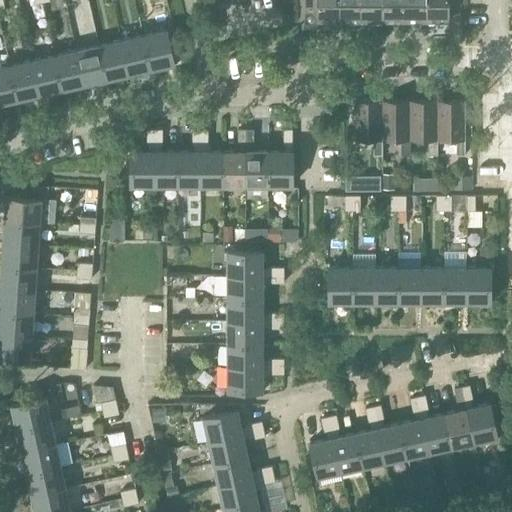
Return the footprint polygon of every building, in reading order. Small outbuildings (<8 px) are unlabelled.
[(317,22),(340,22),(339,0),(304,0),(305,10),(317,10),(317,22)] [(339,0),(340,22),(362,22),(361,0),(339,0)] [(382,0),(361,0),(362,22),(383,22),(382,0)] [(404,22),(404,0),(382,0),(383,22),(404,22)] [(404,0),(404,22),(427,22),(426,0),(404,0)] [(426,0),(427,22),(448,22),(448,0),(426,0)] [(167,30),(144,35),(152,69),(174,64),(167,30)] [(144,35),(122,40),(129,74),(152,69),(144,35)] [(107,79),(129,74),(122,40),(99,45),(107,79)] [(99,45),(77,50),(84,84),(107,79),(99,45)] [(77,50),(54,55),(62,89),(84,84),(77,50)] [(0,54),(0,103),(17,100),(9,65),(3,67),(0,55),(0,54)] [(31,60),(39,94),(62,89),(54,55),(31,60)] [(31,60),(9,65),(17,100),(39,94),(31,60)] [(382,139),(381,101),(354,101),(353,139),(373,139),(373,155),(382,155),(382,139)] [(381,101),(382,139),(401,139),(401,155),(410,155),(410,139),(409,101),(381,101)] [(409,101),(410,139),(428,139),(428,155),(437,155),(437,139),(437,101),(409,101)] [(437,101),(437,139),(456,139),(456,155),(465,155),(465,101),(437,101)] [(177,151),(177,186),(200,186),(200,129),(192,129),(192,145),(195,145),(195,151),(177,151)] [(200,129),(200,186),(223,186),(223,151),(210,151),(210,145),(208,145),(208,129),(200,129)] [(292,129),(283,129),(283,145),(292,145),(292,129)] [(154,186),(154,151),(130,151),(130,186),(154,186)] [(154,151),(154,186),(177,186),(177,151),(154,151)] [(223,151),(223,186),(246,186),(246,151),(223,151)] [(269,151),(246,151),(246,186),(269,186),(269,151)] [(269,151),(269,186),(292,186),(292,151),(269,151)] [(363,176),(347,176),(347,178),(347,185),(347,190),(363,190),(363,176)] [(471,178),(453,178),(452,190),(470,190),(471,178)] [(353,211),(353,195),(344,195),(344,211),(353,211)] [(390,211),(398,211),(399,195),(391,195),(390,211)] [(436,211),(444,211),(444,195),(436,195),(436,211)] [(475,195),(467,195),(467,211),(475,211),(475,195)] [(5,219),(40,221),(41,198),(6,196),(5,219)] [(95,226),(96,218),(81,217),(80,225),(95,226)] [(110,218),(110,241),(124,241),(124,218),(110,218)] [(5,219),(3,242),(38,244),(40,221),(5,219)] [(95,226),(80,225),(80,233),(95,234),(95,226)] [(213,242),(213,233),(202,233),(202,242),(213,242)] [(37,267),(38,244),(3,242),(2,265),(37,267)] [(227,251),(227,275),(262,275),(262,252),(227,251)] [(78,262),(77,270),(92,271),(93,263),(78,262)] [(2,265),(0,288),(35,290),(37,267),(2,265)] [(268,275),(284,275),(284,267),(268,267),(268,275)] [(328,303),(351,303),(352,267),(328,267),(328,303)] [(375,267),(352,267),(351,303),(374,303),(375,267)] [(398,267),(375,267),(374,303),(398,303),(398,267)] [(398,267),(398,303),(421,303),(421,267),(398,267)] [(444,267),(421,267),(421,303),(444,303),(444,267)] [(444,303),(467,303),(467,267),(444,267),(444,303)] [(490,268),(467,267),(467,303),(490,303),(490,268)] [(92,271),(77,270),(77,278),(92,279),(92,271)] [(262,275),(227,275),(227,298),(262,298),(262,275)] [(268,283),(284,283),(284,275),(268,275),(268,283)] [(0,310),(34,313),(35,290),(0,288),(0,289),(0,310)] [(262,298),(227,298),(227,321),(262,321),(262,298)] [(75,308),(74,316),(89,317),(90,309),(75,308)] [(0,310),(0,334),(32,336),(34,313),(0,310)] [(268,321),(284,321),(284,313),(268,313),(268,321)] [(89,317),(74,316),(73,323),(89,324),(89,317)] [(227,321),(227,344),(262,344),(262,321),(227,321)] [(268,329),(284,329),(284,321),(268,321),(268,329)] [(0,357),(31,359),(32,336),(0,334),(0,357)] [(87,348),(88,339),(72,338),(72,347),(87,348)] [(262,367),(262,344),(227,344),(227,367),(262,367)] [(268,366),(284,366),(284,358),(268,358),(268,366)] [(268,374),(284,374),(284,366),(268,366),(268,374)] [(262,390),(262,367),(227,367),(227,390),(262,390)] [(470,384),(461,386),(465,402),(473,399),(470,384)] [(96,403),(101,402),(115,399),(112,386),(92,385),(96,403)] [(457,404),(465,402),(461,386),(454,388),(457,404)] [(425,394),(417,396),(420,411),(428,410),(425,394)] [(413,413),(420,411),(417,396),(409,398),(413,413)] [(12,405),(17,428),(51,421),(46,398),(12,405)] [(101,402),(103,410),(118,407),(116,399),(115,399),(101,402)] [(489,402),(467,407),(475,441),(497,436),(489,402)] [(380,404),(372,406),(376,421),(384,419),(380,404)] [(368,423),(376,421),(372,406),(365,408),(368,423)] [(119,414),(118,407),(103,410),(104,417),(119,414)] [(452,446),(475,441),(467,407),(444,412),(452,446)] [(203,417),(208,440),(242,432),(237,410),(203,417)] [(429,451),(452,446),(444,412),(422,417),(429,451)] [(336,414),(328,416),(331,431),(339,429),(336,414)] [(324,433),(331,431),(328,416),(320,418),(324,433)] [(407,456),(429,451),(422,417),(399,422),(407,456)] [(56,443),(51,421),(17,428),(22,450),(56,443)] [(248,432),(264,428),(262,421),(246,424),(248,432)] [(384,461),(407,456),(399,422),(377,427),(384,461)] [(362,466),(384,461),(377,427),(354,432),(362,466)] [(264,428),(248,432),(250,440),(265,436),(264,428)] [(247,455),(242,432),(208,440),(213,463),(247,455)] [(332,437),(339,471),(362,466),(354,432),(332,437)] [(317,476),(339,471),(332,437),(309,442),(317,476)] [(56,443),(22,450),(27,473),(61,466),(56,443)] [(113,455),(127,452),(126,443),(111,447),(113,455)] [(127,452),(113,455),(114,462),(129,459),(127,452)] [(252,478),(247,455),(213,463),(218,485),(252,478)] [(256,469),(258,476),(273,473),(272,465),(256,469)] [(66,488),(61,466),(27,473),(32,495),(66,488)] [(273,473),(258,476),(260,484),(275,481),(273,473)] [(257,500),(252,478),(218,485),(223,508),(257,500)] [(66,488),(32,495),(35,511),(65,511),(71,511),(66,488)] [(122,499),(137,496),(135,488),(120,491),(122,499)] [(137,496),(122,499),(124,507),(138,503),(137,496)] [(259,511),(257,500),(223,508),(223,511),(259,511)]
